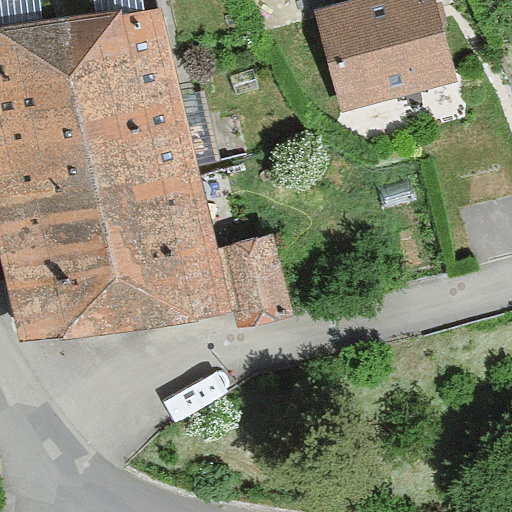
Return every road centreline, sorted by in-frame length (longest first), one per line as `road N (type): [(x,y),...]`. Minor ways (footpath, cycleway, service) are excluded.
road 1 (residential): [(511,281),(267,338),(196,370),(58,459)]
road 2 (residential): [(0,337),(58,459)]
